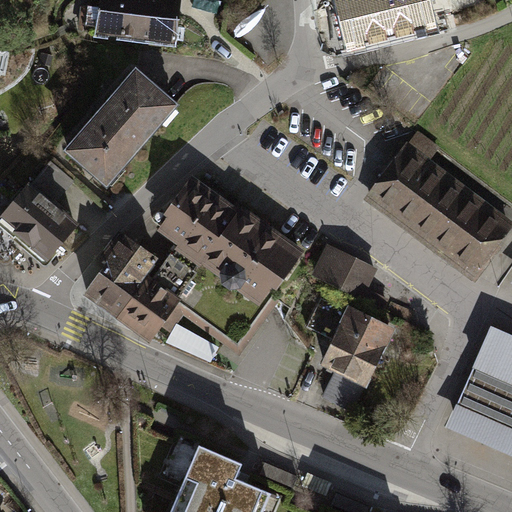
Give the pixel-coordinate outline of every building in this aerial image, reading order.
[(176,0),(98,0),(95,37),(172,44),(176,0)] [(339,0),(348,40),(441,22),(436,0),(339,0)] [(171,100),(131,67),(61,146),(101,181),(171,100)] [(511,226),(511,221),(404,144),(368,195),(478,274),(511,226)] [(73,180),(50,161),(0,220),(0,226),(14,239),(18,233),(48,258),(75,225),(52,205),(73,180)] [(170,255),(196,273),(177,300),(178,301),(178,302),(228,339),(250,309),(253,311),(274,283),(271,281),(279,269),(286,274),(301,253),(242,211),(237,219),(189,185),(174,206),(178,209),(163,228),(182,242),(173,255),(171,254),(170,255)] [(87,292),(119,316),(146,278),(149,275),(144,272),(155,258),(121,233),(106,253),(112,258),(87,292)] [(375,269),(329,247),(315,274),(362,297),(375,269)] [(177,300),(196,273),(170,255),(151,281),(146,278),(119,316),(151,339),(178,302),(178,301),(177,300)] [(390,333),(320,299),(306,327),(323,335),(319,342),(332,348),(324,363),(338,370),(325,396),(352,410),(390,333)] [(511,333),(490,325),(444,426),(511,455),(511,333)] [(242,464),(199,445),(170,511),(263,511),(272,493),(236,478),(242,464)]
